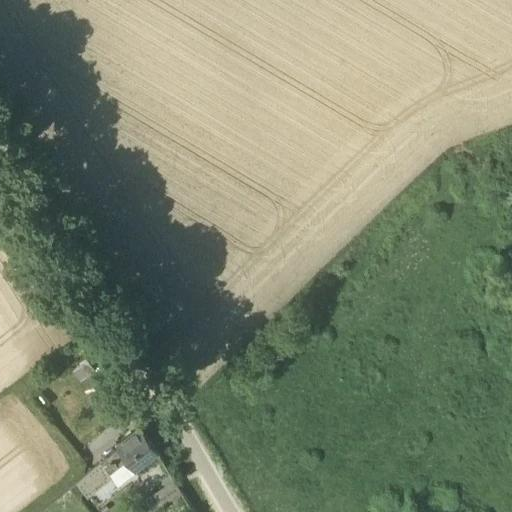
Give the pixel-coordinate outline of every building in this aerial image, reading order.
[(86,354),(78,360),(80,364),(84,369),(88,374),(97,368),(86,354)] [(84,369),(80,364),(73,369),(77,374),(84,369)] [(127,459),(134,468),(158,450),(141,426),(118,444),(119,445),(100,460),(110,472),(127,459)] [(160,504),(182,490),(175,478),(153,492),(160,504)] [(158,504),(151,494),(140,501),(147,511),(158,504)]
